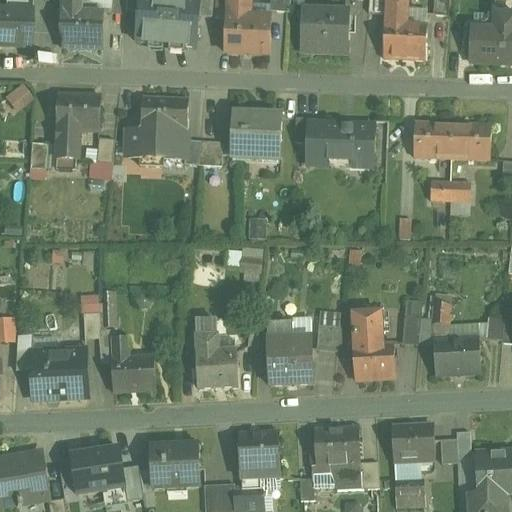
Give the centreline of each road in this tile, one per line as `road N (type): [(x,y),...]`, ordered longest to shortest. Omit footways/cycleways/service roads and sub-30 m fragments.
road 1 (residential): [(0,425),(511,400)]
road 2 (residential): [(511,89),(0,73)]
